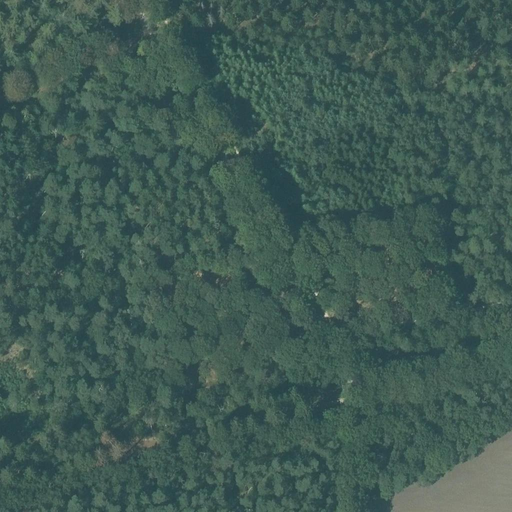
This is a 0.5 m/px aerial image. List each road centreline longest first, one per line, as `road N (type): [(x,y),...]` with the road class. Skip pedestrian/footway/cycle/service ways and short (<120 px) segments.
road 1 (unknown): [(0,136),(127,119),(156,137),(222,247),(284,314),(321,429),(321,511)]
road 2 (track): [(0,487),(353,396)]
road 3 (track): [(0,110),(65,88),(142,85),(159,42)]
road 4 (unknown): [(114,0),(142,85),(127,119)]
